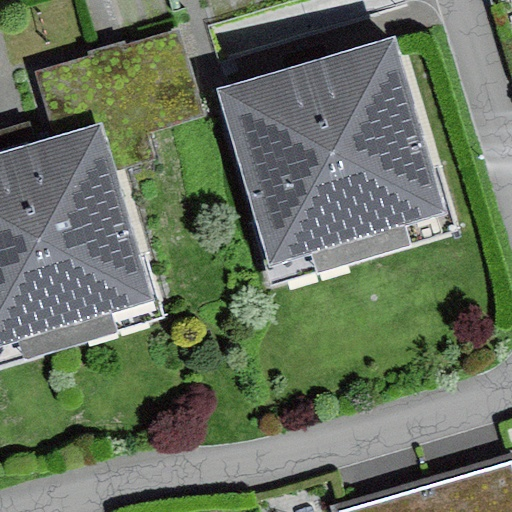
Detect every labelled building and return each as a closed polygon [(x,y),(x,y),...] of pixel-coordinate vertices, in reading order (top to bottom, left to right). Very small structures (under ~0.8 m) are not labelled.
[(36,72),(54,138),(103,123),(118,173),(160,161),(152,132),(206,117),(182,30),(127,45),(126,42),(89,52),(90,57),(36,72)] [(310,62),(219,89),(270,264),(312,252),(319,273),(412,246),(406,225),(450,212),(400,42),(399,37),(310,62)] [(0,130),(0,153),(36,143),(29,122),(0,130)] [(0,153),(0,342),(17,338),(23,360),(117,332),(111,310),(154,297),(118,173),(103,123),(54,138),(36,143),(12,150),(0,153)] [(511,511),(511,457),(432,481),(441,511),(511,511)] [(441,511),(432,481),(341,506),(342,511),(441,511)]
